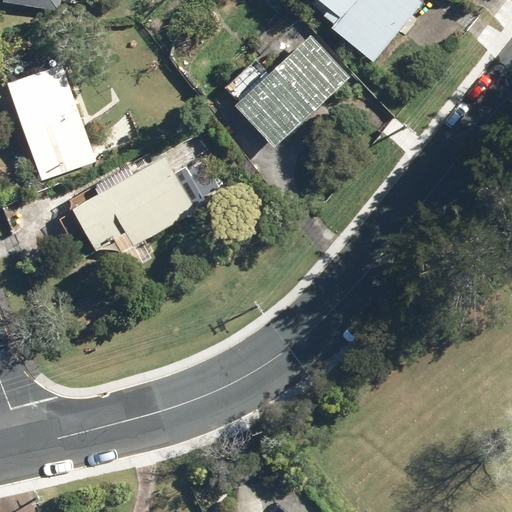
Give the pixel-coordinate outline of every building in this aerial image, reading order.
[(0,0),(0,3),(57,13),(58,0),(0,0)] [(328,29),(370,63),(419,4),(413,0),(313,0),(326,10),(320,17),(331,26),(328,29)] [(252,61),(223,88),(237,103),(234,107),(273,148),(348,78),(308,36),(266,75),(252,61)] [(2,86),(39,183),(92,163),(57,67),(2,86)] [(71,213),(94,254),(124,236),(131,248),(193,213),(163,159),(71,213)]
